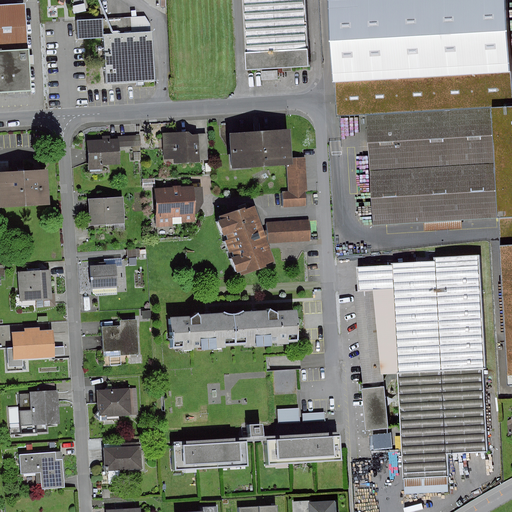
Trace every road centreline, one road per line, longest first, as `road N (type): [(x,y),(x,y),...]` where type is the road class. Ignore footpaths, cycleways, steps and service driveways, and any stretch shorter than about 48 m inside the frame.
road 1 (residential): [(69,111),(295,101),(314,109),(344,403)]
road 2 (residential): [(69,111),(90,511)]
